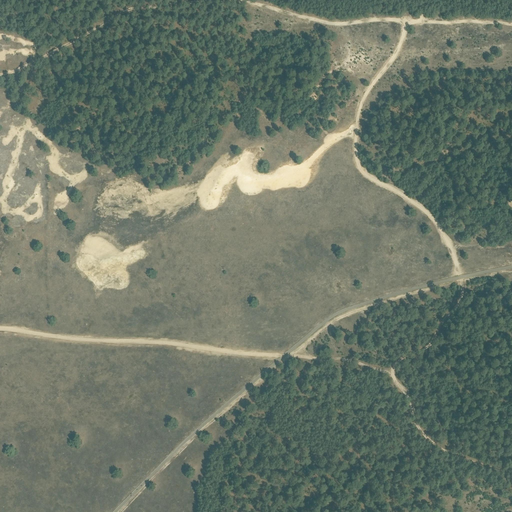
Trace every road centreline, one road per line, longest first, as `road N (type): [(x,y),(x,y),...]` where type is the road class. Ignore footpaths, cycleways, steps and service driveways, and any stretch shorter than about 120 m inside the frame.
road 1 (unknown): [(0,329),(344,359),(391,376),(428,441),(491,470),(511,469)]
road 2 (track): [(410,20),(361,99),(356,159),(442,230),(462,286),(433,337),(397,359),(391,376)]
road 3 (track): [(239,0),(338,22),(511,22)]
road 4 (track): [(0,78),(126,13),(216,0)]
